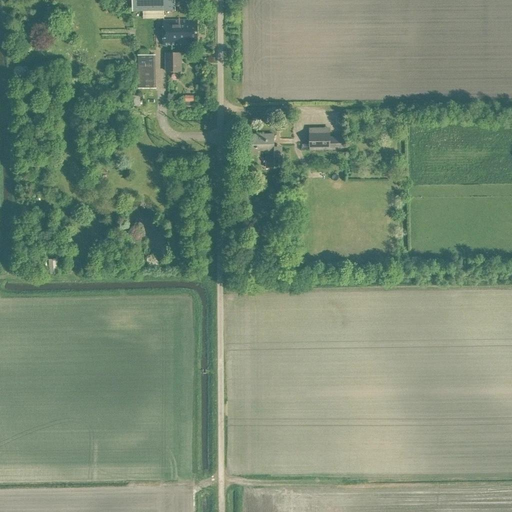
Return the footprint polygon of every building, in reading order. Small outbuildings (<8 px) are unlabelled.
[(140,17),(140,12),(143,11),(143,19),(164,19),(164,11),(173,11),(172,0),(132,0),(133,12),(134,12),(134,17),(140,17)] [(181,47),(198,47),(198,26),(194,26),(194,20),(184,20),(184,22),(164,23),(165,50),(181,49),(181,47)] [(168,74),(183,74),(182,55),(168,55),(168,74)] [(140,89),(157,89),(156,66),(139,67),(140,89)] [(309,128),(309,150),(344,150),(344,137),(330,137),(330,128),(309,128)] [(260,152),(268,152),(269,169),(285,168),(284,152),(277,153),(276,136),(256,136),(256,139),(250,139),(250,157),(260,157),(260,152)] [(50,275),(51,275),(58,274),(57,270),(56,259),(49,260),(50,270),(50,275)]
